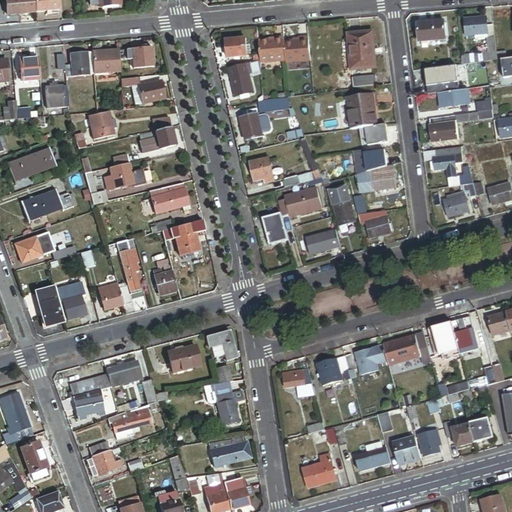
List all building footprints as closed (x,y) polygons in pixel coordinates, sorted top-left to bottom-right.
[(34,15),(32,0),(4,0),(6,18),(34,15)] [(55,0),(32,0),(34,15),(42,14),(47,13),(57,12),(55,0)] [(487,27),(487,17),(465,19),(466,36),(475,35),(488,34),(487,27)] [(446,39),(444,21),(418,23),(420,42),(446,39)] [(495,38),(495,27),(487,27),(488,34),(475,35),(476,40),(488,39),(495,38)] [(377,68),(373,34),(350,37),(354,71),(377,68)] [(286,62),(284,38),(259,41),(260,54),(261,61),(261,64),(286,62)] [(497,51),(495,38),(488,39),(489,50),(492,50),(492,52),(497,51)] [(247,45),(246,39),(226,41),(228,58),(236,57),(240,57),(248,56),(247,45)] [(154,68),(152,48),(143,49),(140,49),(131,50),(132,60),(133,70),(154,68)] [(118,51),(93,53),(95,75),(120,73),(118,51)] [(464,65),(493,61),(492,53),(463,57),(464,65)] [(87,54),(71,55),(72,67),(73,77),(89,76),(87,54)] [(65,68),(64,56),(57,57),(58,70),(65,70),(65,68)] [(40,80),(39,58),(26,59),(20,60),(22,82),(40,80)] [(511,77),(511,58),(507,59),(501,60),(504,79),(511,77)] [(261,64),(261,61),(254,62),(248,64),(250,75),(262,72),(261,64)] [(248,64),(229,68),(232,79),(250,75),(248,64)] [(0,76),(8,76),(8,66),(0,66),(0,76)] [(254,93),(250,75),(232,79),(236,97),(254,93)] [(357,89),(379,86),(378,77),(355,80),(357,89)] [(165,99),(161,82),(140,86),(139,78),(121,80),(122,88),(132,87),(135,104),(141,103),(142,105),(165,99)] [(447,92),(459,91),(458,83),(453,84),(446,84),(447,92)] [(47,110),(69,108),(67,87),(57,88),(50,89),(46,89),(47,110)] [(470,104),(468,89),(463,90),(459,91),(447,92),(439,93),(441,108),(470,104)] [(352,129),(365,127),(377,126),(373,95),(348,98),(352,129)] [(293,107),(289,98),(259,103),(260,112),(293,107)] [(343,99),(348,130),(352,129),(348,98),(343,99)] [(493,111),(492,101),(477,103),(478,113),(493,111)] [(3,109),(4,121),(18,120),(17,115),(16,102),(7,103),(7,108),(3,109)] [(494,117),(493,111),(478,113),(469,114),(470,118),(467,118),(468,122),(494,118),(494,117)] [(110,121),(109,114),(90,118),(94,140),(106,138),(114,136),(112,129),(110,121)] [(263,137),(258,114),(241,118),(246,141),(263,137)] [(470,118),(469,114),(456,116),(457,123),(468,122),(467,118),(470,118)] [(456,116),(446,117),(447,124),(457,123),(456,116)] [(447,124),(446,117),(430,119),(431,126),(447,124)] [(31,119),(19,120),(19,125),(26,125),(26,123),(35,122),(36,129),(45,128),(44,118),(31,119)] [(169,118),(151,120),(154,132),(155,132),(171,128),(169,118)] [(511,136),(511,119),(500,122),(502,138),(511,136)] [(459,139),(457,123),(447,124),(431,126),(430,126),(432,143),(459,139)] [(389,143),(387,124),(380,125),(377,126),(365,127),(368,146),(389,143)] [(175,147),(171,128),(155,132),(155,133),(157,138),(159,150),(175,147)] [(157,138),(155,133),(140,137),(141,142),(157,138)] [(297,177),(299,185),(323,178),(304,133),(298,135),(313,172),(297,177)] [(83,134),(75,136),(77,143),(84,142),(83,134)] [(41,138),(42,143),(51,140),(50,135),(41,138)] [(142,154),(159,150),(157,138),(141,142),(139,142),(142,154)] [(84,142),(77,143),(78,150),(86,148),(84,142)] [(57,172),(49,150),(48,150),(48,151),(8,165),(8,164),(7,164),(15,187),(16,186),(15,182),(54,168),(56,172),(57,172)] [(463,163),(461,151),(451,152),(451,151),(435,152),(436,159),(434,160),(435,162),(436,171),(447,170),(448,178),(457,177),(457,175),(461,175),(460,169),(456,169),(456,164),(463,163)] [(436,159),(435,152),(423,154),(424,163),(435,162),(434,160),(436,159)] [(115,167),(129,164),(127,156),(113,159),(115,167)] [(87,158),(81,160),(85,174),(91,173),(87,158)] [(251,162),(255,180),(265,178),(266,182),(274,180),(269,158),(251,162)] [(132,174),(129,164),(115,167),(109,169),(111,178),(114,190),(134,186),(132,174)] [(397,189),(394,165),(372,171),(375,191),(397,189)] [(473,184),(469,165),(462,167),(465,177),(460,177),(460,180),(449,182),(449,183),(446,183),(446,185),(443,185),(443,188),(461,186),(474,184),(473,184)] [(142,171),(132,174),(134,186),(135,188),(145,185),(142,171)] [(91,173),(85,174),(90,195),(96,194),(91,173)] [(285,188),(299,185),(297,177),(297,176),(282,179),(285,188)] [(107,192),(114,190),(111,178),(104,180),(107,192)] [(363,178),(349,180),(351,188),(357,187),(364,186),(363,178)] [(484,193),(481,181),(473,184),(474,184),(476,195),(484,193)] [(357,222),(346,183),(329,187),(340,226),(357,222)] [(189,206),(183,184),(162,190),(168,212),(182,208),(189,206)] [(476,195),(474,184),(461,186),(462,191),(464,190),(464,193),(469,193),(470,198),(476,197),(476,195)] [(511,200),(511,192),(510,184),(489,190),(493,206),(504,203),(505,206),(511,203),(511,201),(511,200)] [(361,199),(357,187),(351,188),(358,215),(364,214),(359,199),(361,199)] [(324,211),(318,189),(286,198),(287,201),(279,203),(282,214),(283,219),(291,216),(291,219),(324,211)] [(60,197),(57,190),(56,190),(56,191),(22,203),(22,202),(21,203),(29,225),(30,225),(29,222),(63,210),(64,212),(65,212),(65,211),(60,197)] [(162,190),(149,193),(155,215),(168,212),(162,190)] [(101,192),(96,194),(90,195),(93,206),(104,203),(101,192)] [(71,193),(60,197),(65,211),(76,207),(71,193)] [(469,212),(465,196),(454,199),(449,200),(444,202),(448,218),(469,212)] [(392,233),(386,211),(364,214),(358,215),(361,225),(366,223),(371,239),(392,233)] [(283,219),(282,214),(264,219),(271,245),(289,240),(283,219)] [(154,224),(156,233),(162,232),(174,229),(172,220),(154,224)] [(174,229),(162,232),(165,245),(176,242),(175,239),(193,234),(192,228),(196,227),(195,224),(174,229)] [(337,233),(340,245),(348,243),(345,231),(337,233)] [(337,232),(307,240),(311,258),(342,250),(341,249),(340,245),(337,233),(337,232)] [(195,234),(193,234),(175,239),(176,242),(180,257),(188,255),(191,255),(199,252),(195,234)] [(43,256),(36,238),(18,244),(21,253),(18,254),(22,264),(43,256)] [(132,240),(117,245),(119,254),(129,252),(135,250),(132,240)] [(52,254),(54,261),(76,255),(74,248),(52,254)] [(135,250),(129,252),(133,265),(136,264),(138,264),(135,250)] [(91,251),(80,254),(85,270),(95,267),(91,251)] [(133,265),(129,252),(119,254),(126,281),(137,278),(135,273),(133,265)] [(167,261),(156,263),(158,269),(163,268),(165,274),(170,273),(167,261)] [(160,297),(178,292),(173,272),(170,273),(165,274),(162,275),(154,277),(160,297)] [(137,278),(126,281),(130,293),(140,290),(137,278)] [(125,284),(118,286),(119,290),(124,307),(131,305),(125,284)] [(61,286),(55,288),(58,298),(61,313),(66,312),(63,302),(65,302),(61,286)] [(100,295),(112,291),(111,287),(99,290),(100,295)] [(36,293),(39,304),(58,298),(55,288),(36,293)] [(74,299),(81,297),(79,290),(72,292),(74,299)] [(124,307),(119,290),(112,291),(100,295),(105,312),(124,307)] [(94,303),(91,293),(86,294),(88,305),(94,303)] [(87,317),(81,297),(74,299),(65,302),(63,302),(66,312),(68,322),(87,317)] [(45,328),(64,323),(61,313),(58,298),(39,304),(45,328)] [(511,332),(506,314),(489,318),(493,336),(511,332)] [(471,319),(474,330),(481,329),(478,318),(471,319)] [(462,334),(474,330),(471,319),(459,323),(462,334)] [(453,324),(453,323),(447,325),(454,352),(460,350),(456,335),(453,324)] [(459,323),(453,324),(456,335),(462,334),(459,323)] [(454,352),(447,325),(429,329),(436,357),(454,352)] [(460,350),(461,355),(480,350),(474,330),(462,334),(456,335),(460,350)] [(231,337),(230,332),(206,338),(212,360),(225,356),(226,362),(237,359),(231,337)] [(421,354),(417,337),(395,343),(399,359),(421,354)] [(395,343),(384,346),(384,347),(388,362),(399,359),(395,343)] [(195,345),(168,353),(173,372),(201,365),(195,345)] [(388,362),(384,347),(373,350),(377,365),(388,362)] [(378,371),(377,365),(373,350),(357,354),(362,376),(378,371)] [(354,355),(345,357),(350,372),(355,371),(358,370),(354,355)] [(350,372),(345,357),(337,360),(341,375),(345,374),(350,372)] [(341,375),(337,360),(318,365),(324,387),(343,381),(341,375)] [(432,362),(425,364),(430,379),(436,378),(432,362)] [(118,369),(106,372),(107,376),(111,388),(142,380),(137,363),(124,367),(118,369)] [(500,365),(493,367),(498,384),(505,382),(500,365)] [(227,366),(214,370),(219,385),(224,384),(230,383),(232,383),(227,366)] [(498,384),(493,367),(485,370),(487,377),(489,386),(498,384)] [(308,371),(303,372),(306,386),(297,388),(298,400),(316,397),(308,371)] [(303,372),(283,375),(286,390),(297,388),(306,386),(303,372)] [(111,388),(107,376),(70,386),(73,394),(74,398),(100,391),(111,388)] [(489,386),(487,377),(469,382),(471,391),(479,389),(488,387),(489,386)] [(156,395),(152,381),(143,384),(149,406),(158,403),(156,395)] [(446,384),(439,386),(442,399),(447,398),(455,396),(462,394),(471,391),(469,382),(448,388),(446,384)] [(218,405),(221,404),(220,400),(222,399),(221,397),(232,394),(230,383),(224,384),(225,391),(215,392),(218,405)] [(225,391),(224,384),(219,385),(211,386),(212,393),(215,392),(225,391)] [(488,387),(479,389),(483,403),(492,401),(488,387)] [(106,410),(100,391),(74,398),(79,417),(86,415),(99,412),(106,410)] [(462,394),(464,400),(473,397),(471,391),(462,394)] [(242,392),(232,394),(234,401),(234,404),(244,402),(242,392)] [(167,393),(156,395),(158,403),(159,404),(169,400),(167,393)] [(8,398),(11,405),(17,423),(27,419),(18,394),(8,398)] [(221,397),(222,399),(223,404),(234,401),(232,394),(221,397)] [(447,398),(449,404),(457,402),(455,396),(447,398)] [(437,400),(427,403),(430,416),(441,413),(437,400)] [(223,404),(221,404),(218,405),(223,427),(239,423),(234,404),(234,401),(223,404)] [(149,406),(148,406),(150,412),(160,408),(159,404),(158,403),(149,406)] [(17,423),(11,405),(6,407),(6,409),(15,434),(20,432),(17,423)] [(126,415),(138,412),(139,417),(142,426),(152,424),(147,407),(107,421),(111,430),(114,429),(112,424),(127,420),(126,415)] [(417,417),(414,407),(407,408),(411,421),(415,420),(414,418),(417,417)] [(2,435),(6,447),(33,437),(30,429),(20,432),(15,434),(6,409),(2,411),(8,429),(6,429),(7,433),(2,435)] [(127,420),(139,417),(138,412),(126,415),(127,420)] [(390,413),(378,416),(384,435),(395,432),(390,413)] [(142,426),(139,417),(127,420),(112,424),(114,429),(115,434),(139,427),(142,426)] [(415,420),(411,421),(415,435),(422,433),(417,417),(414,418),(415,420)] [(27,419),(17,423),(20,432),(30,429),(27,419)] [(489,419),(470,424),(470,425),(476,444),(495,439),(489,419)] [(323,423),(307,428),(309,435),(319,432),(325,431),(323,423)] [(353,423),(335,428),(338,440),(340,447),(348,444),(345,433),(354,430),(353,423)] [(451,424),(445,426),(448,439),(454,438),(452,430),(451,424)] [(470,425),(452,430),(454,438),(457,449),(476,444),(470,425)] [(139,427),(115,434),(117,441),(134,437),(133,434),(140,432),(139,427)] [(325,431),(319,432),(321,438),(329,436),(330,442),(338,440),(335,428),(325,431)] [(438,431),(419,436),(425,458),(441,454),(439,447),(442,446),(438,431)] [(421,459),(416,438),(396,444),(401,464),(421,459)] [(231,441),(209,445),(211,452),(232,447),(231,441)] [(92,458),(109,452),(106,443),(89,449),(92,458)] [(249,443),(244,444),(232,447),(236,463),(253,459),(249,443)] [(38,444),(19,451),(28,476),(30,476),(45,470),(47,469),(38,444)] [(232,447),(211,452),(215,468),(236,463),(232,447)] [(10,457),(7,449),(0,453),(0,464),(1,463),(10,457)] [(392,465),(388,450),(375,453),(379,468),(392,465)] [(113,464),(109,452),(92,458),(92,459),(99,476),(115,470),(113,464)] [(379,468),(375,453),(357,458),(360,473),(379,468)] [(322,465),(313,467),(319,487),(337,482),(330,455),(320,458),(322,465)] [(13,464),(10,457),(1,463),(6,469),(13,464)] [(183,472),(177,457),(168,461),(176,482),(186,480),(183,472)] [(92,459),(86,461),(92,479),(99,476),(92,459)] [(127,465),(130,474),(143,469),(140,461),(127,465)] [(178,495),(189,492),(186,480),(176,482),(168,461),(178,495)] [(120,462),(113,464),(115,470),(122,468),(120,462)] [(0,491),(11,484),(17,493),(25,487),(13,464),(6,469),(1,463),(0,464),(0,491)] [(319,487),(313,467),(303,470),(309,490),(319,487)] [(30,476),(32,482),(48,477),(45,470),(30,476)] [(190,471),(183,472),(186,480),(193,479),(190,471)] [(205,490),(207,499),(226,494),(224,484),(221,474),(217,475),(219,486),(205,490)] [(193,479),(186,480),(189,492),(191,498),(200,495),(197,478),(193,479)] [(242,479),(224,484),(226,494),(227,495),(245,489),(242,479)] [(227,495),(231,511),(250,506),(248,498),(245,489),(227,495)] [(35,497),(37,501),(57,494),(56,490),(36,497),(35,497)] [(27,491),(10,503),(15,510),(32,499),(29,494),(27,491)] [(157,497),(160,506),(178,501),(176,492),(165,495),(164,492),(154,495),(155,498),(157,497)] [(57,494),(37,501),(40,511),(55,511),(63,509),(57,494)] [(227,495),(226,494),(207,499),(210,511),(226,511),(231,511),(227,495)] [(506,511),(502,496),(482,502),(484,511),(506,511)] [(121,511),(142,511),(138,497),(118,502),(121,511)] [(181,511),(178,501),(160,506),(161,511),(181,511)]
